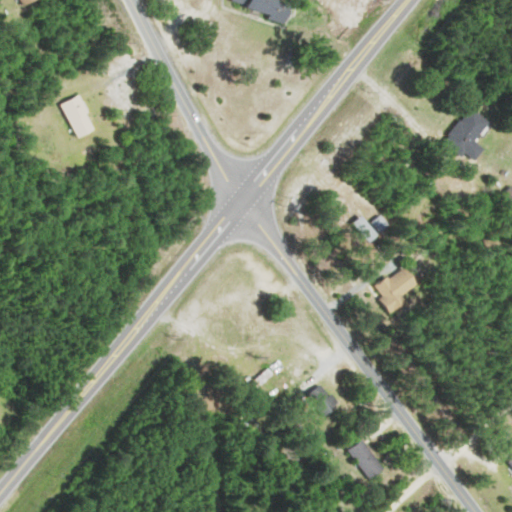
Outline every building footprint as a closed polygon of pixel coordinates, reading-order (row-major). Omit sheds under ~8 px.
[(234,0),(233,8),(291,19),(295,2),(281,0),(234,0)] [(81,139),(99,130),(83,96),(64,105),(81,139)] [(477,141),(492,123),(473,108),(446,140),(474,163),(486,148),(477,141)] [(390,225),(382,216),(373,225),(365,217),(355,226),(372,243),(390,225)] [(375,287),(388,309),(422,289),(409,267),(375,287)] [(271,313),(269,302),(221,310),(223,320),(271,313)] [(341,406),(323,384),(308,395),(326,417),(341,406)] [(349,451),(370,482),(385,471),(364,440),(349,451)]
